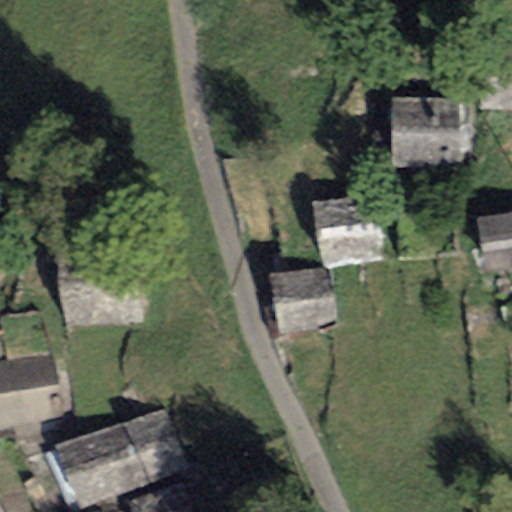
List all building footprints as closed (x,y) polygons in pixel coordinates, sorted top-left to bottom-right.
[(511,113),(511,54),(477,57),(481,116),(511,113)] [(462,108),(390,108),(389,171),(461,171),(462,108)] [(371,199),(315,208),(325,272),(382,262),(371,199)] [(511,217),(481,222),(490,277),(511,273),(511,217)] [(137,258),(62,266),(70,336),(145,327),(137,258)] [(325,272),(269,282),(278,336),(334,327),(325,272)] [(0,442),(76,426),(58,344),(3,356),(0,342),(0,442)] [(155,413),(55,460),(78,511),(101,511),(183,474),(155,413)] [(200,511),(189,484),(124,509),(125,511),(200,511)]
